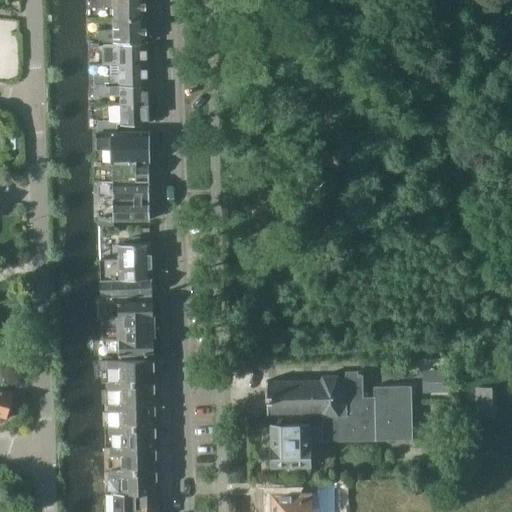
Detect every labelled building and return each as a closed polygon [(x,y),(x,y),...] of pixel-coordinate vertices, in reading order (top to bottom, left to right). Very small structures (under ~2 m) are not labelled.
[(145,19),(144,0),(97,0),(97,8),(113,7),(113,19),(145,19)] [(331,0),(332,16),(349,16),(348,0),(331,0)] [(146,42),(145,19),(113,19),(114,31),(98,31),(99,40),(103,39),(103,43),(146,42)] [(103,47),(101,44),(94,44),(95,56),(118,55),(118,65),(147,64),(146,46),(103,47)] [(105,83),(147,82),(147,64),(118,65),(110,65),(111,75),(94,76),(94,83),(105,83)] [(148,106),(147,87),(110,87),(110,97),(119,96),(119,106),(148,106)] [(97,133),(114,132),(113,125),(148,124),(148,106),(119,106),(119,123),(97,123),(97,133)] [(148,132),(114,132),(97,133),(98,149),(112,149),(113,182),(149,182),(148,132)] [(113,202),(150,202),(149,182),(113,182),(113,202)] [(100,227),(114,226),(114,222),(150,221),(150,202),(113,202),(113,219),(99,219),(100,227)] [(102,281),(152,279),(151,244),(119,245),(120,259),(101,259),(102,281)] [(102,297),(152,295),(152,279),(102,281),(102,297)] [(119,317),(103,318),(104,328),(104,329),(153,328),(153,327),(153,316),(152,301),(119,301),(119,317)] [(153,328),(104,329),(104,339),(120,339),(120,355),(125,355),(125,361),(154,360),(154,354),(153,338),(153,328)] [(125,362),(109,362),(109,370),(120,370),(121,384),(155,383),(154,360),(125,361),(125,362)] [(0,390),(6,368),(0,366),(0,413),(7,415),(13,394),(0,390)] [(365,402),(364,371),(347,372),(347,376),(346,378),(341,378),(339,376),(325,376),(320,381),(268,382),(269,413),(321,413),(324,416),(324,427),(323,442),(414,440),(412,386),(376,387),(376,402),(365,402)] [(110,406),(155,405),(155,383),(109,384),(110,406)] [(478,415),(498,415),(498,384),(477,384),(478,415)] [(156,427),(155,405),(110,406),(111,428),(156,427)] [(310,427),(309,425),(273,425),(274,446),(273,446),(273,465),(310,464),(310,442),(323,442),(324,427),(310,427)] [(156,448),(156,427),(111,428),(111,436),(122,436),(123,449),(156,448)] [(157,470),(156,448),(123,449),(111,449),(111,457),(123,457),(123,471),(157,470)] [(298,483),(309,483),(309,468),(298,469),(298,483)] [(158,493),(157,470),(123,471),(112,471),(112,479),(124,479),(124,493),(115,493),(115,496),(130,496),(130,493),(158,493)] [(337,506),(349,506),(348,482),(336,482),(337,506)] [(158,493),(130,493),(130,496),(130,500),(136,500),(137,508),(158,507),(158,493)] [(330,510),(330,494),(275,495),(275,505),(274,505),(274,511),(339,511),(340,510),(330,510)] [(158,511),(158,507),(137,508),(136,500),(130,500),(130,496),(115,496),(115,511),(158,511)]
